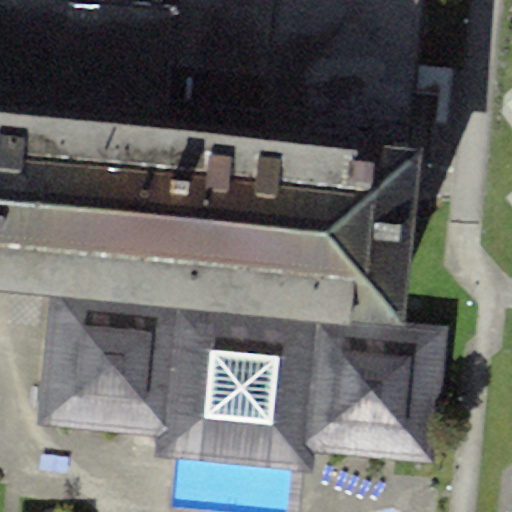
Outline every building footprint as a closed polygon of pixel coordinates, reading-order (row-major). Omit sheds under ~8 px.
[(0,0),(0,282),(51,288),(181,302),(405,327),(427,140),(409,138),(168,111),(179,10),(90,0),(0,0)] [(168,111),(409,138),(422,0),(180,0),(179,10),(168,111)] [(162,444),(181,302),(51,288),(36,431),(162,444)] [(311,318),(181,302),(162,444),(161,458),(172,460),(287,471),(295,472),(297,454),(311,318)] [(405,327),(311,318),(297,454),(440,469),(454,332),(405,327)]
